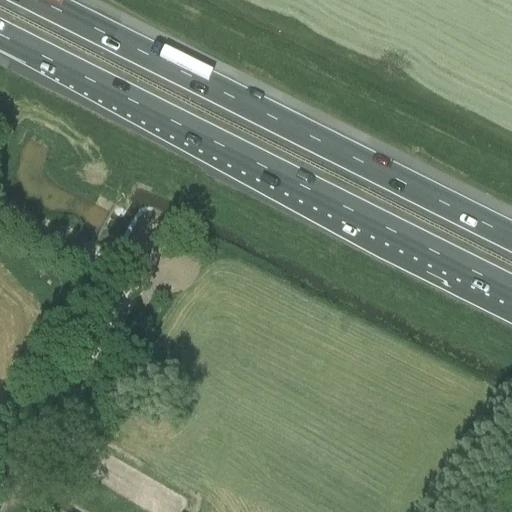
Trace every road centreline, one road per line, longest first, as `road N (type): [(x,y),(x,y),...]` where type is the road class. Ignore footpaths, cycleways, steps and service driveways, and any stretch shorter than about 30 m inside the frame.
road 1 (motorway): [(0,35),(511,292)]
road 2 (motorway): [(511,238),(32,0)]
